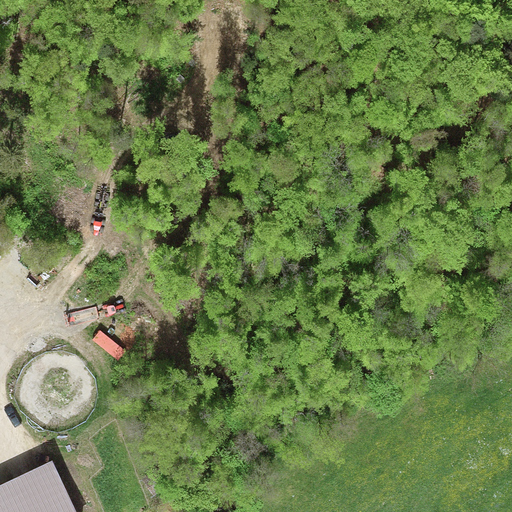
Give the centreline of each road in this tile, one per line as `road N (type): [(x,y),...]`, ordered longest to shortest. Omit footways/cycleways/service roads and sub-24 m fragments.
road 1 (track): [(48,303),(89,314),(199,209),(247,93),(272,0)]
road 2 (track): [(48,303),(80,264),(0,204)]
